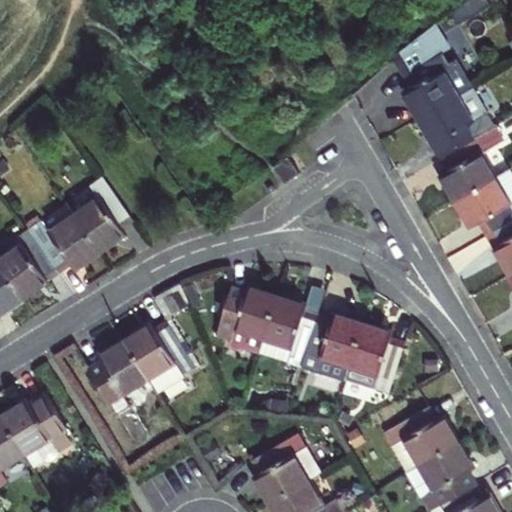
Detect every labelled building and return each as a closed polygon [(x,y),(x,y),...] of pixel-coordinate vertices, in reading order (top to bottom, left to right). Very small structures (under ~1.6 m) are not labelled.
[(405,91),(420,118),(472,88),(457,61),(444,69),(436,56),(450,49),(435,22),(395,56),(413,87),(405,91)] [(420,118),(442,157),(487,131),(495,127),(472,88),(420,118)] [(442,177),(456,201),(497,178),(483,153),(495,146),(487,131),(442,157),(451,172),(442,177)] [(288,159),(272,170),(284,187),(300,177),(288,159)] [(479,218),(488,235),(511,220),(511,174),(510,171),(497,178),(456,201),(469,224),(479,218)] [(99,197),(74,215),(101,252),(126,235),(122,229),(135,221),(103,177),(91,185),(99,197)] [(29,229),(56,267),(60,273),(73,265),(76,270),(101,252),(74,215),(49,232),(41,221),(29,229)] [(29,229),(41,221),(38,216),(25,225),(29,229)] [(511,220),(488,235),(511,275),(511,273),(511,220)] [(0,258),(0,266),(23,299),(60,273),(56,267),(29,229),(13,240),(17,247),(0,258)] [(0,316),(23,299),(0,266),(0,316)] [(169,315),(194,304),(184,283),(159,294),(169,315)] [(301,368),(319,314),(326,289),(313,284),(308,304),(277,294),(263,339),(258,354),(301,368)] [(258,354),(263,339),(277,294),(248,285),(246,291),(232,287),(216,335),(231,340),(229,345),(232,350),(237,351),(241,349),(258,354)] [(349,367),(363,321),(334,311),(332,318),(319,314),(301,368),(316,373),(317,371),(344,379),(349,367)] [(152,323),(125,339),(150,380),(158,392),(185,376),(184,373),(194,366),(167,321),(155,329),(152,323)] [(394,330),(363,321),(349,367),(379,376),(375,388),(388,393),(405,341),(392,337),(394,330)] [(150,380),(125,339),(99,356),(102,361),(90,369),(117,414),(130,406),(123,396),(150,380)] [(379,376),(349,367),(344,379),(375,388),(379,376)] [(27,399),(2,415),(27,455),(36,469),(45,462),(51,463),(59,458),(59,450),(75,440),(47,395),(31,405),(27,399)] [(385,433),(408,471),(460,441),(445,415),(440,418),(433,405),(385,433)] [(0,473),(0,471),(27,455),(2,415),(0,416),(0,485),(5,482),(0,473)] [(253,475),(270,503),(310,479),(321,473),(298,433),(252,460),(259,472),(253,475)] [(431,510),(478,483),(470,471),(475,468),(460,441),(408,471),(431,510)] [(343,511),(336,500),(326,506),(310,479),(270,503),(275,511),(343,511)] [(431,511),(500,511),(490,493),(485,495),(478,483),(431,510),(431,511)]
